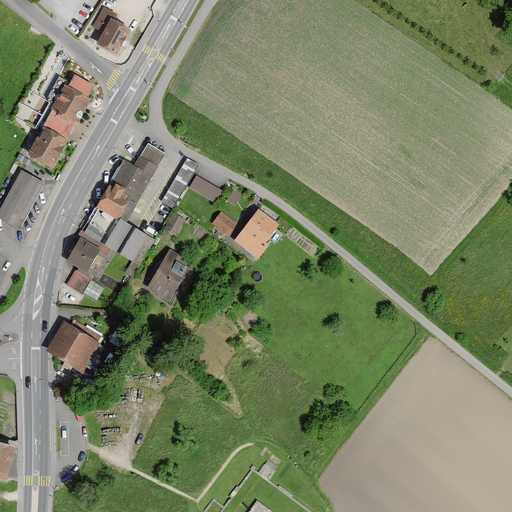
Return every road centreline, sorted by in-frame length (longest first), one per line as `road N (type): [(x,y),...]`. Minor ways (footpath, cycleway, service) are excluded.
road 1 (track): [(232,176),(297,216),(511,394)]
road 2 (primary): [(44,264),(60,215),(118,114)]
road 3 (primary): [(33,511),(36,358)]
road 4 (residential): [(16,0),(130,94)]
road 5 (track): [(431,327),(345,435)]
road 6 (unclassified): [(118,114),(232,176)]
